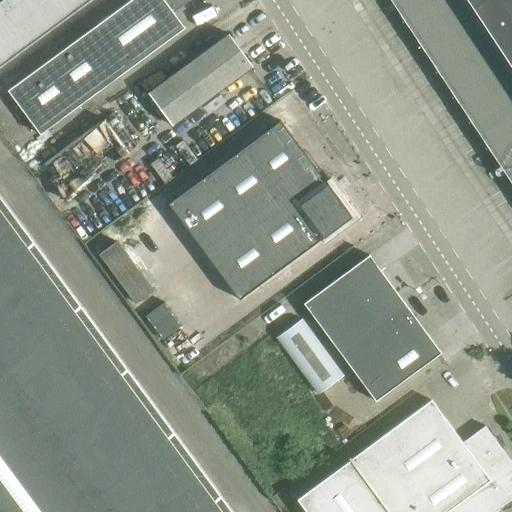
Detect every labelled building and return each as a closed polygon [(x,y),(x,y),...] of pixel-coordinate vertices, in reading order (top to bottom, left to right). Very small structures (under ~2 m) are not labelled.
[(1,0),(0,1),(0,65),(88,0),(1,0)] [(130,0),(7,89),(39,134),(185,28),(174,12),(190,0),(130,0)] [(511,0),(391,0),(511,182),(511,0)] [(229,34),(149,93),(172,125),(253,66),(229,34)] [(40,165),(65,199),(130,152),(104,117),(40,165)] [(168,204),(240,300),(352,216),(281,120),(168,204)] [(0,511),(233,511),(0,195),(0,511)] [(304,303),(340,352),(405,303),(370,255),(304,303)] [(405,303),(340,352),(376,401),(441,353),(405,303)] [(343,376),(302,321),(275,340),(317,396),(343,376)] [(432,400),(380,438),(434,511),(494,511),(511,499),(511,461),(486,425),(463,442),(432,400)] [(434,511),(380,438),(297,499),(306,511),(434,511)]
